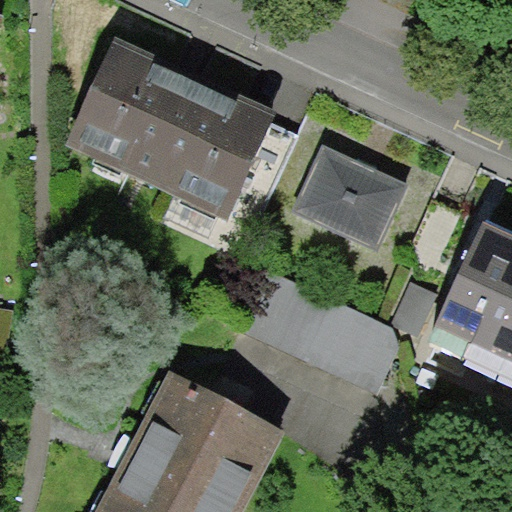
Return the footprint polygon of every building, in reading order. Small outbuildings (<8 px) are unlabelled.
[(114,51),(72,142),(229,214),(236,198),(262,210),(297,136),(177,81),(114,51)] [(376,251),(405,188),(343,159),(323,150),(294,213),(376,251)] [(404,261),(433,274),(461,213),(432,200),(404,261)] [(464,360),(471,345),(511,364),(511,237),(487,226),(432,345),(464,360)] [(391,330),(267,272),(241,327),(378,390),(397,347),(391,330)] [(0,309),(0,375),(2,376),(13,312),(0,309)] [(231,511),(273,434),(175,383),(122,483),(106,511),(231,511)]
